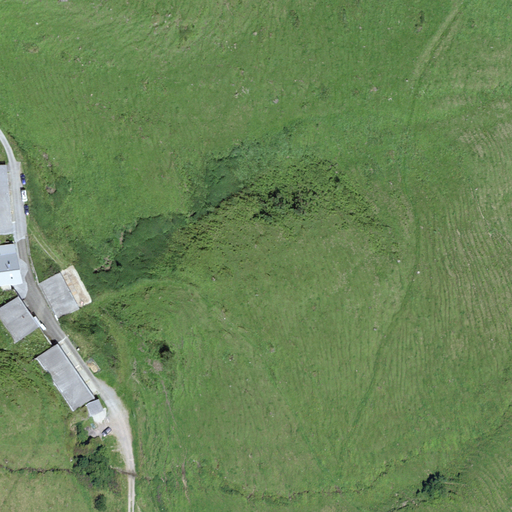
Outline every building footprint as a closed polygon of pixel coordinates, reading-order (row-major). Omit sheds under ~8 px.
[(12,165),(0,165),(0,232),(16,232),(12,165)] [(1,255),(0,255),(0,285),(25,283),(21,245),(0,247),(1,255)] [(64,272),(42,284),(61,320),(81,307),(64,272)] [(22,296),(0,310),(0,314),(18,342),(42,327),(22,296)] [(61,344),(40,359),(80,414),(100,399),(61,344)]
